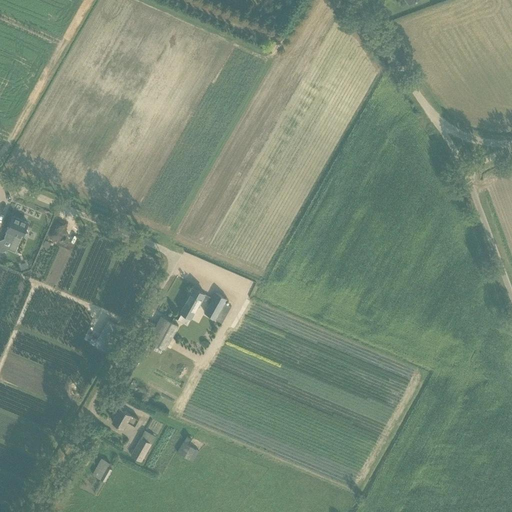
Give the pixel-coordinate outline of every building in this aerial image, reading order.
[(7,230),(4,237),(5,239),(11,242),(8,249),(15,252),(22,236),(24,237),(26,235),(27,232),(26,230),(25,229),(28,223),(13,216),(7,230)] [(191,317),(204,293),(194,287),(180,311),(191,317)] [(216,318),(222,321),(230,306),(225,303),(227,299),(216,293),(211,302),(205,312),(216,318)] [(394,394),(404,369),(258,313),(248,338),(394,394)] [(157,344),(159,346),(165,349),(178,326),(172,323),(170,321),(161,316),(148,339),(157,344)] [(97,348),(112,355),(125,330),(111,322),(97,348)] [(170,348),(162,364),(168,367),(176,351),(170,348)] [(112,421),(121,426),(123,428),(128,420),(135,424),(138,419),(128,413),(120,408),(112,421)] [(131,455),(141,461),(155,436),(144,430),(131,455)] [(193,461),(199,451),(182,441),(176,452),(193,461)] [(101,458),(92,474),(105,481),(112,469),(107,466),(109,463),(101,458)]
